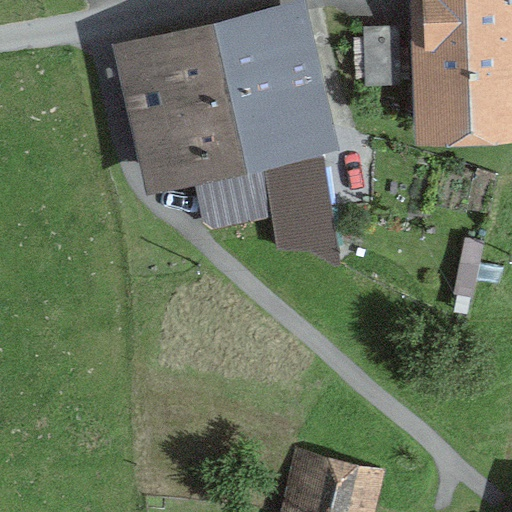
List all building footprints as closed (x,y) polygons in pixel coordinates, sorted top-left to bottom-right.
[(507,0),(411,0),(414,146),(510,144),(507,0)] [(223,104),(237,170),(321,152),(292,17),(208,36),(223,104)] [(395,29),(354,31),(358,89),(398,87),(395,29)] [(208,36),(117,56),(133,124),(223,104),(208,36)] [(133,124),(148,190),(237,170),(223,104),(133,124)] [(363,511),(372,478),(297,458),(282,511),(363,511)]
